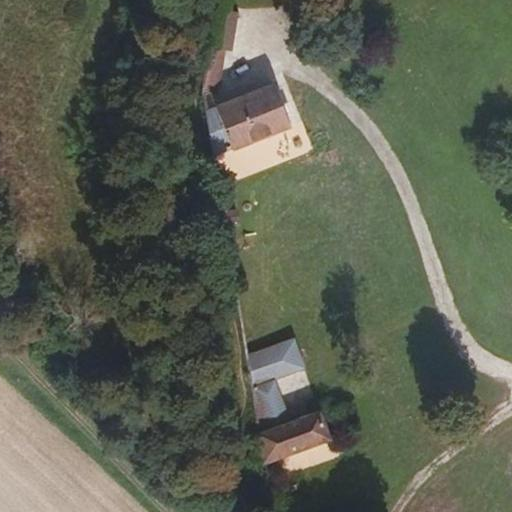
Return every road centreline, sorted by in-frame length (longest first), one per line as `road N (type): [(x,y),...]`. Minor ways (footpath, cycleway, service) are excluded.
road 1 (track): [(65,0),(18,187),(213,511)]
road 2 (track): [(248,511),(184,55),(199,0)]
road 3 (track): [(511,374),(472,356),(453,326),(408,195),(368,122),(241,25)]
road 4 (track): [(511,402),(381,500),(379,511)]
